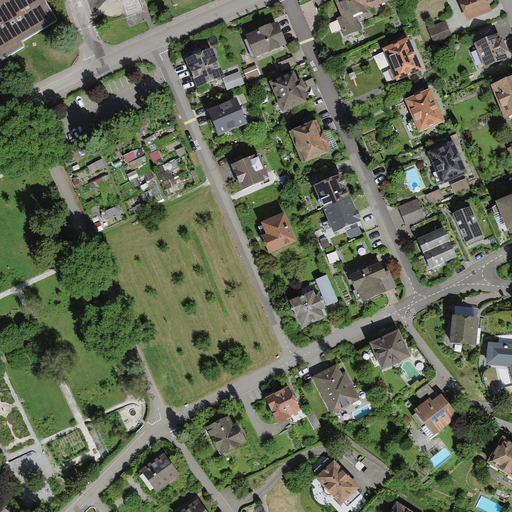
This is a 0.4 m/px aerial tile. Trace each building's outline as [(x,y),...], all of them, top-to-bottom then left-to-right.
[(55,21),(42,0),(0,0),(0,61),(22,48),(19,43),(55,21)] [(389,0),(331,0),(341,24),(391,4),(389,0)] [(485,0),(460,0),(469,20),(490,11),(485,0)] [(244,36),(253,57),(283,44),(274,23),(244,36)] [(451,35),(446,24),(431,30),(436,42),(451,35)] [(498,33),(474,42),(485,68),(508,59),(498,33)] [(404,39),(381,48),(394,80),(417,71),(404,39)] [(208,49),(184,59),(195,86),(219,76),(208,49)] [(254,67),(243,71),(247,83),(259,78),(254,67)] [(292,71),(269,81),(281,110),(305,100),(292,71)] [(511,75),(492,84),(506,119),(511,116),(511,75)] [(427,88),(404,99),(419,131),(442,121),(427,88)] [(233,98),(206,111),(216,134),(244,121),(233,98)] [(290,131),(303,162),(324,153),(311,122),(290,131)] [(449,138),(425,148),(440,184),(464,174),(449,138)] [(259,155),(231,165),(240,190),(268,181),(259,155)] [(314,184),(334,232),(359,221),(339,173),(314,184)] [(511,198),(496,207),(510,233),(511,231),(511,198)] [(417,199),(398,206),(406,227),(425,219),(417,199)] [(482,235),(470,209),(447,220),(460,246),(482,235)] [(293,241),(281,213),(261,221),(267,235),(261,237),(267,252),(293,241)] [(418,238),(423,252),(450,241),(445,227),(418,238)] [(457,257),(450,241),(423,252),(430,268),(457,257)] [(379,262),(348,276),(354,289),(356,288),(362,301),(391,288),(379,262)] [(326,307),(336,302),(326,277),(315,281),(326,307)] [(311,291),(289,300),(300,326),(322,317),(318,309),(321,308),(316,295),(313,296),(311,291)] [(480,306),(455,305),(452,347),(477,349),(480,306)] [(396,328),(366,341),(379,370),(408,357),(396,328)] [(511,347),(485,344),(482,378),(511,380),(511,347)] [(356,397),(334,361),(306,378),(329,414),(356,397)] [(301,412),(288,386),(251,405),(264,431),(301,412)] [(436,391),(411,412),(433,438),(458,416),(436,391)] [(229,409),(204,422),(220,454),(245,440),(229,409)] [(511,446),(499,440),(485,466),(511,479),(511,446)] [(162,455),(140,470),(152,489),(175,474),(162,455)] [(357,489),(328,457),(307,476),(336,508),(357,489)] [(411,511),(393,500),(386,511),(411,511)] [(203,511),(196,501),(179,511),(203,511)]
